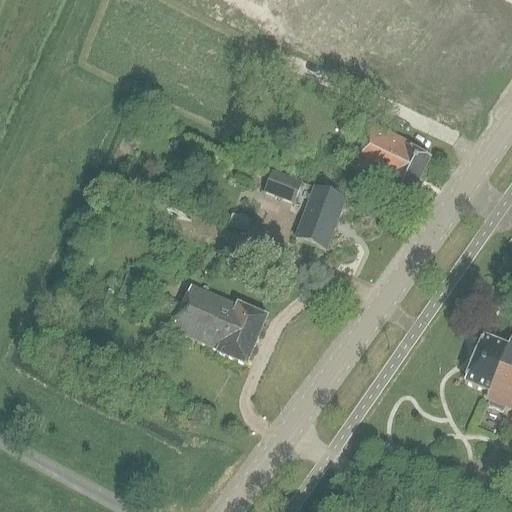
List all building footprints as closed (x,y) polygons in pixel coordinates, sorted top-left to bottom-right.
[(341,0),(417,29),(428,0),(341,0)] [(408,203),(429,161),(407,150),(409,146),(374,128),(353,171),(386,188),(385,192),(408,203)] [(299,189),(271,177),(262,196),(290,208),(299,189)] [(325,254),(345,203),(314,191),(294,242),(325,254)] [(246,369),(267,320),(238,307),(237,310),(192,291),(173,335),(220,354),(218,357),(246,369)] [(511,337),(507,349),(483,339),(463,385),(488,395),(485,402),(492,405),(491,407),(506,413),(506,411),(511,413),(511,417),(510,421),(511,422),(511,337)]
